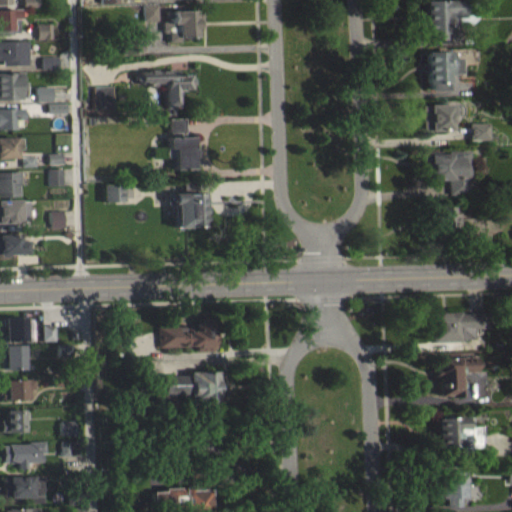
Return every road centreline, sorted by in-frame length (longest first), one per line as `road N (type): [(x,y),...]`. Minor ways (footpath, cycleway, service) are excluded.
road 1 (primary): [(0,288),(511,273)]
road 2 (residential): [(272,0),(280,189),(289,212),(324,241)]
road 3 (residential): [(324,241),(360,201),(355,0)]
road 4 (residential): [(373,511),(368,376),(326,319)]
road 5 (residential): [(326,319),(287,375),(289,511)]
